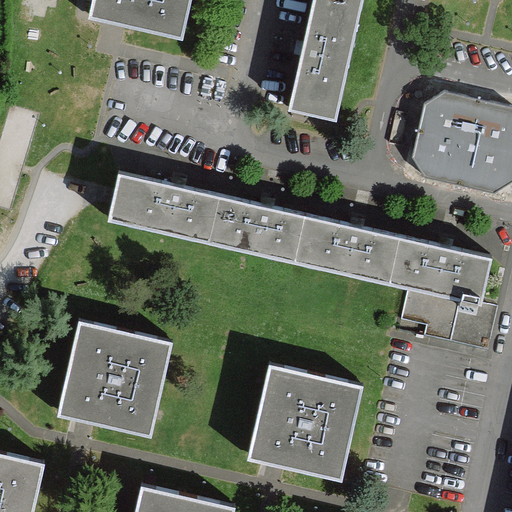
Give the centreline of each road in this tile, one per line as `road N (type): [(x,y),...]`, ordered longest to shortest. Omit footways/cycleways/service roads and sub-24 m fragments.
road 1 (residential): [(396,60),(371,175),(511,212)]
road 2 (residential): [(479,511),(511,354)]
